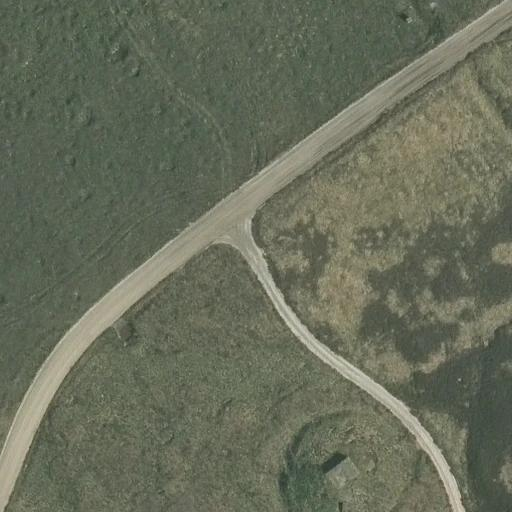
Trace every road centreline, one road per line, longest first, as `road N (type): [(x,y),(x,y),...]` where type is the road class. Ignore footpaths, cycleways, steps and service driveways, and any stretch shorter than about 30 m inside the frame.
road 1 (track): [(0,494),(24,419),(84,341),(167,262),(511,16)]
road 2 (unknown): [(449,511),(428,443),(289,326),(226,219)]
